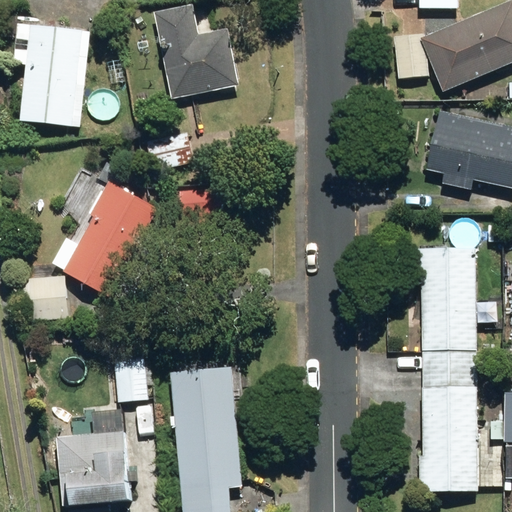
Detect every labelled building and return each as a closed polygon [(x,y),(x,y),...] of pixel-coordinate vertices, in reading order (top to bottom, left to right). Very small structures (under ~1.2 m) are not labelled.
[(416,0),(417,12),(454,12),(454,0),(416,0)] [(426,61),(440,96),(511,64),(511,11),(509,4),(423,41),(423,39),(391,42),(396,83),(427,79),(426,61)] [(161,15),(179,102),(246,88),(235,31),(206,37),(200,8),(161,15)] [(27,123),(86,130),(97,35),(26,26),(21,66),(34,68),(27,123)] [(110,65),(114,87),(130,84),(126,62),(110,65)] [(470,183),(511,193),(511,189),(511,130),(438,114),(424,173),(442,177),(440,186),(467,192),(470,183)] [(150,143),(155,170),(199,163),(194,135),(150,143)] [(117,182),(123,185),(129,174),(112,165),(104,179),(115,185),(117,182)] [(59,267),(117,299),(166,213),(116,185),(97,218),(101,221),(86,248),(74,241),(59,267)] [(184,194),(186,229),(232,227),(230,192),(184,194)] [(473,375),(472,254),(414,255),(414,287),(418,287),(419,375),(473,375)] [(30,282),(31,318),(73,317),(72,281),(30,282)] [(121,357),(125,404),(154,402),(150,355),(121,357)] [(178,376),(190,511),(240,511),(238,491),(251,490),(240,371),(178,376)] [(475,495),(473,375),(419,375),(420,460),(416,460),(417,496),(475,495)] [(79,511),(115,511),(115,508),(142,505),(138,456),(133,456),(129,414),(101,417),(103,437),(64,441),(70,508),(84,507),(84,511),(79,511)] [(501,451),(511,450),(511,426),(502,427),(501,451)]
